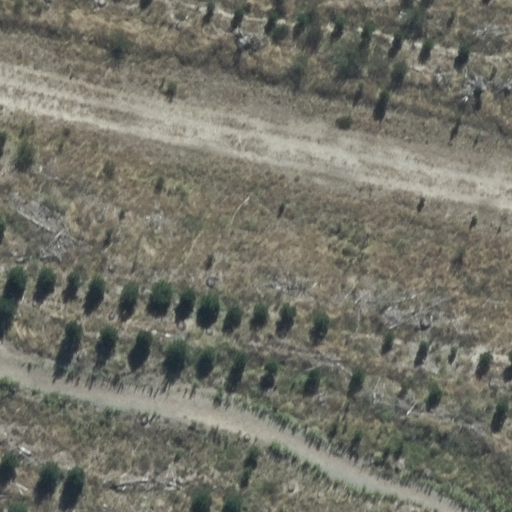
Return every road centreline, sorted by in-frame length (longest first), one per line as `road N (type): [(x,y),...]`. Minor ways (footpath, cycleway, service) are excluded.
road 1 (unclassified): [(511,225),(0,135)]
road 2 (track): [(191,511),(0,436)]
